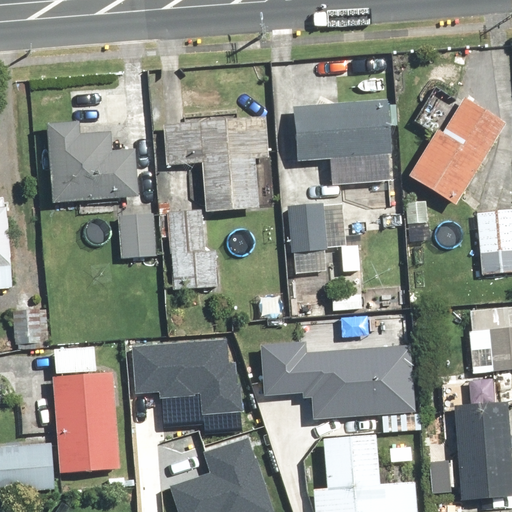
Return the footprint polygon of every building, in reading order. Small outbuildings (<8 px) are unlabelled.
[(449,206),(500,124),(453,95),(402,177),(449,206)] [(381,100),(287,107),(291,163),(324,160),(326,187),(387,182),(381,100)] [(259,115),(159,125),(163,165),(194,162),(199,213),(253,208),(248,157),(263,155),(259,115)] [(72,121),(39,123),(45,203),(132,197),(129,149),(105,150),(104,132),(73,134),(72,121)] [(0,289),(12,288),(6,197),(0,197),(0,289)] [(423,200),(402,201),(403,225),(424,224),(423,200)] [(338,203),(283,207),(289,277),(320,274),(318,251),(342,249),(338,203)] [(511,211),(472,213),(475,277),(511,275),(511,211)] [(207,255),(206,213),(173,214),(175,294),(224,293),(223,255),(207,255)] [(164,217),(122,219),(124,262),(165,260),(164,217)] [(511,306),(465,308),(467,371),(511,369),(511,306)] [(261,344),(265,394),(307,391),(309,419),(414,410),(408,340),(305,348),(304,340),(261,344)] [(133,349),(136,393),(200,388),(202,415),(243,411),(239,358),(230,359),(228,341),(133,349)] [(109,373),(47,377),(54,473),(116,468),(109,373)] [(503,402),(446,407),(454,501),(510,496),(503,402)] [(167,480),(176,511),(259,511),(273,508),(251,434),(200,450),(205,468),(167,480)] [(370,436),(317,441),(321,491),(307,492),(309,511),(413,511),(411,482),(375,485),(370,436)]
